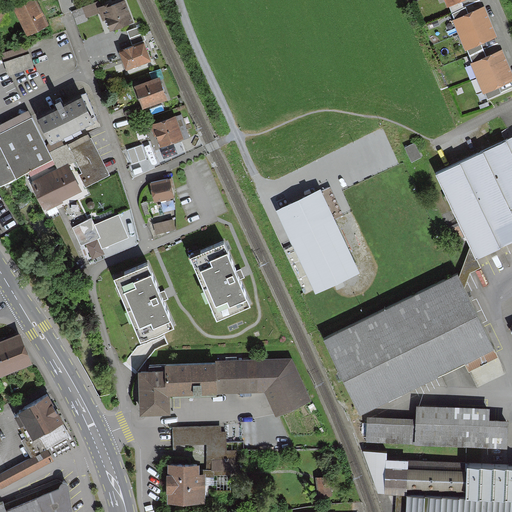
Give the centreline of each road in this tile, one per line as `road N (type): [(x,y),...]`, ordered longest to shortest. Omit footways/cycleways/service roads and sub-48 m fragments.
road 1 (primary): [(15,296),(97,437),(122,511)]
road 2 (residential): [(129,184),(89,77),(78,75),(0,115)]
